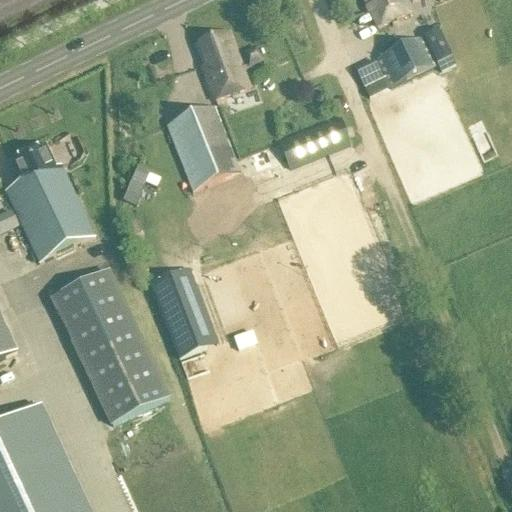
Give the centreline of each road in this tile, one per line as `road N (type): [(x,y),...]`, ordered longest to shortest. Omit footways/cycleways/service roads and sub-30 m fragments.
road 1 (track): [(313,0),(511,482)]
road 2 (secondary): [(0,92),(193,0)]
